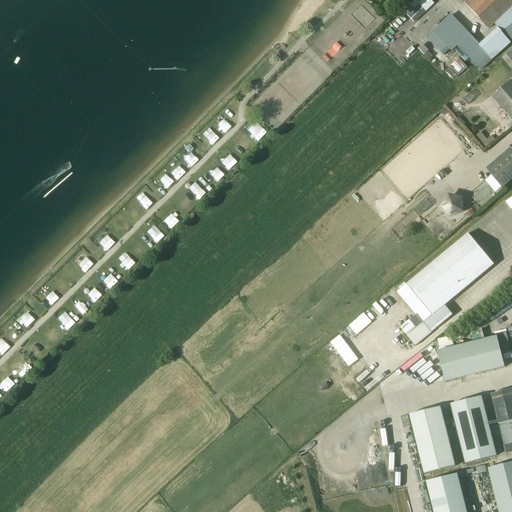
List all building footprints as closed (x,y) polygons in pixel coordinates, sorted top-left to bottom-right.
[(430,0),(415,0),(404,12),(414,23),(425,11),(426,12),(434,3),(430,0)] [(511,0),(468,0),(464,4),(489,29),(495,24),(498,27),(480,44),(452,15),(434,32),(451,49),(452,51),(457,47),(480,70),(511,43),(509,41),(511,39),(511,0)] [(451,49),(434,32),(428,38),(444,55),(451,49)] [(424,45),(419,50),(424,55),(428,50),(424,45)] [(511,82),(510,80),(492,97),(511,119),(511,118),(511,82)] [(456,113),(460,112),(462,109),(462,105),(459,103),(455,103),(452,106),(453,110),(456,113)] [(251,134),(258,141),(266,133),(258,126),(251,134)] [(496,141),(492,135),(487,139),(482,132),(477,135),(486,148),(496,141)] [(242,141),(235,149),(243,156),(249,148),(242,141)] [(511,148),(511,147),(486,169),(502,188),(511,179),(511,148)] [(188,167),(197,163),(192,153),(183,157),(188,167)] [(230,153),(221,162),(229,169),(238,160),(230,153)] [(170,173),(177,180),(186,171),(179,164),(170,173)] [(217,181),(224,175),(216,167),(210,174),(217,181)] [(449,197),(443,207),(451,216),(462,211),(461,200),(461,199),(460,199),(449,197)] [(164,219),(171,226),(179,219),(173,212),(164,219)] [(121,221),(114,224),(118,233),(125,229),(121,221)] [(155,227),(146,235),(154,244),(163,235),(155,227)] [(408,285),(410,288),(400,296),(420,320),(430,312),(432,315),(424,322),(424,321),(406,336),(415,346),(453,315),(445,305),(494,265),(469,234),(408,285)] [(86,270),(93,262),(81,251),(74,259),(86,270)] [(102,281),(110,289),(118,282),(111,273),(102,281)] [(97,303),(104,294),(95,287),(88,295),(97,303)] [(50,294),(42,299),(48,307),(55,301),(50,294)] [(74,308),(82,316),(89,310),(81,301),(74,308)] [(29,311),(24,315),(29,321),(34,317),(29,311)] [(68,330),(76,321),(68,314),(59,322),(68,330)] [(439,350),(447,381),(506,367),(499,336),(439,350)] [(444,337),(445,347),(454,346),(453,336),(444,337)] [(0,339),(0,354),(1,356),(9,347),(0,339)] [(29,347),(40,358),(47,350),(36,340),(29,347)] [(511,389),(492,394),(506,454),(511,452),(511,389)] [(496,456),(483,397),(452,404),(466,463),(496,456)] [(411,415),(425,473),(454,466),(440,408),(411,415)] [(511,511),(511,462),(488,469),(499,511),(511,511)] [(427,482),(434,511),(465,511),(456,475),(427,482)]
